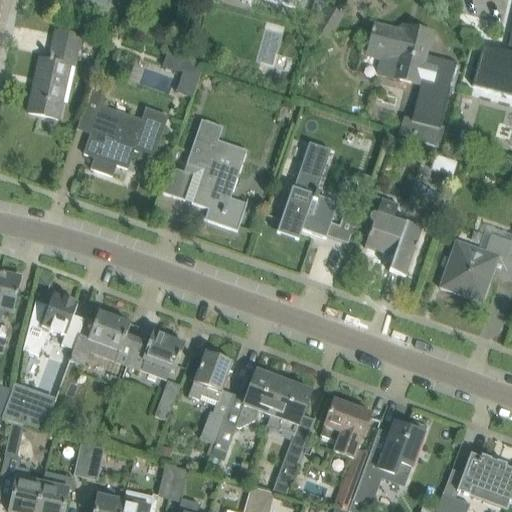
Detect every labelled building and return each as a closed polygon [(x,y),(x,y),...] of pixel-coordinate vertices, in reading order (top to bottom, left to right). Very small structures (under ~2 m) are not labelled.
[(263,0),(295,8),(296,0),(263,0)] [(325,5),(314,1),(311,13),(322,16),(325,5)] [(325,45),(342,17),(328,9),(311,37),(325,45)] [(382,62),(378,76),(418,86),(420,80),(422,81),(412,121),(404,119),(400,136),(440,146),(445,125),(441,124),(450,90),(454,91),(460,67),(425,59),(431,34),(412,30),(412,31),(413,31),(412,36),(375,26),(373,32),(372,31),(365,57),(382,62)] [(482,47),(472,87),(511,97),(511,30),(507,53),(482,47)] [(82,38),(56,32),(49,62),(40,60),(28,115),(58,121),(70,67),(75,68),(82,38)] [(132,71),(144,74),(150,51),(138,48),(132,71)] [(184,58),(169,52),(163,68),(178,74),(184,58)] [(92,86),(79,122),(94,127),(84,156),(95,159),(91,171),(112,178),(116,166),(127,170),(134,152),(153,159),(167,119),(146,111),(142,123),(102,109),(108,91),(92,86)] [(201,123),(193,147),(186,166),(203,172),(191,205),(209,211),(205,221),(203,220),(203,221),(237,233),(247,206),(230,201),(246,153),(217,144),(222,130),(201,123)] [(392,140),(388,152),(402,157),(407,146),(392,140)] [(441,141),(437,155),(457,161),(461,147),(441,141)] [(294,191),(292,190),(276,235),(299,244),(303,232),(348,247),(359,213),(345,209),(338,229),(331,227),(338,206),(315,198),(330,153),(309,146),(294,191)] [(168,169),(160,194),(185,203),(194,177),(168,169)] [(405,279),(422,230),(405,225),(405,226),(393,222),(398,206),(382,201),(377,215),(376,215),(375,215),(373,215),(372,216),(371,217),(371,218),(370,219),(370,220),(370,222),(371,223),(372,224),(373,225),(374,226),(371,235),(369,234),(364,249),(394,259),(389,273),(405,279)] [(511,238),(510,245),(491,238),(486,254),(456,243),(440,290),(482,305),(492,277),(511,284),(511,282),(511,238)] [(13,313),(21,280),(0,274),(0,353),(3,354),(6,342),(0,340),(0,318),(2,311),(13,313)] [(36,303),(24,351),(39,357),(51,333),(62,337),(64,337),(61,347),(73,352),(84,322),(73,318),(78,306),(74,305),(74,304),(63,299),(63,300),(53,297),(49,308),(36,303)] [(73,352),(69,362),(82,367),(88,353),(127,368),(137,341),(126,337),(130,326),(98,314),(95,322),(86,319),(84,322),(73,352)] [(137,341),(127,368),(140,372),(143,364),(174,375),(185,346),(152,334),(148,345),(137,341)] [(220,397),(233,364),(221,360),(223,356),(206,349),(192,387),(188,398),(198,401),(200,397),(218,403),(220,397)] [(270,419),(283,383),(256,373),(246,401),(234,397),(225,420),(215,446),(214,451),(227,456),(236,430),(239,431),(253,424),(257,414),(270,419)] [(167,383),(154,419),(167,423),(180,388),(167,383)] [(300,422),(311,393),(283,383),(270,419),(266,428),(280,434),(294,439),(300,422)] [(53,406),(11,391),(8,401),(1,418),(1,420),(42,435),(53,406)] [(361,443),(371,416),(333,402),(320,438),(338,445),(336,454),(353,460),(346,480),(357,484),(367,456),(356,452),(359,442),(361,443)] [(215,446),(225,420),(212,416),(211,415),(202,441),(215,446)] [(294,439),(280,475),(292,479),(312,427),(300,422),(294,439)] [(376,438),(348,511),(368,511),(381,479),(403,487),(406,479),(408,480),(409,476),(407,475),(410,469),(422,436),(424,437),(424,436),(405,429),(405,430),(393,426),(390,436),(391,436),(389,443),(376,438)] [(12,427),(4,457),(15,460),(23,430),(12,427)] [(84,480),(91,450),(80,447),(73,477),(84,480)] [(159,448),(155,461),(168,465),(172,452),(159,448)] [(103,452),(91,450),(84,480),(96,483),(103,452)] [(468,455),(455,492),(468,497),(506,511),(509,504),(510,504),(511,499),(511,471),(505,469),(506,466),(481,457),(480,460),(468,455)] [(169,501),(177,471),(164,467),(156,498),(169,501)] [(196,511),(199,505),(180,500),(187,473),(177,471),(169,501),(180,504),(177,511),(196,511)] [(63,511),(68,492),(72,493),(74,479),(45,473),(42,486),(36,511),(63,511)] [(36,511),(42,486),(16,481),(9,511),(36,511)] [(250,488),(243,511),(268,511),(274,494),(250,488)] [(123,504),(121,511),(154,511),(157,502),(127,495),(128,493),(126,493),(123,504)] [(436,511),(468,511),(470,506),(442,497),(436,511)] [(121,511),(123,504),(97,498),(94,511),(121,511)]
